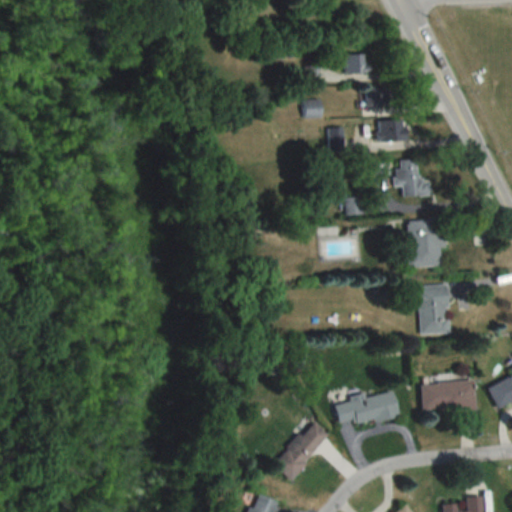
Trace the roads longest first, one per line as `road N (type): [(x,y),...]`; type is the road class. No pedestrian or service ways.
road 1 (tertiary): [(511,219),(402,0)]
road 2 (residential): [(326,511),(376,470),(511,452)]
